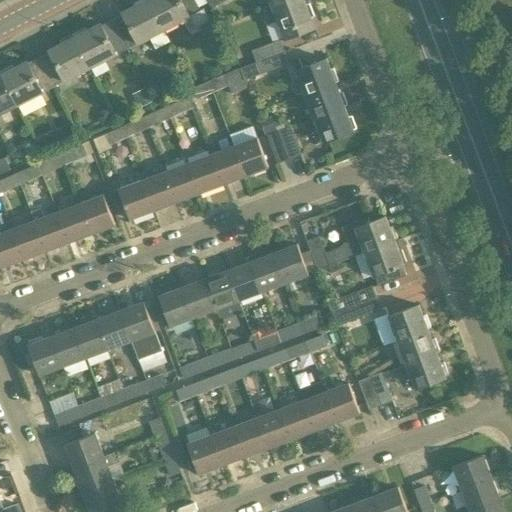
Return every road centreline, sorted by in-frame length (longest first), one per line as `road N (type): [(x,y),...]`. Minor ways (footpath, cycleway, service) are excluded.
road 1 (residential): [(0,310),(413,153)]
road 2 (residential): [(214,511),(507,410)]
road 3 (residential): [(507,410),(413,153)]
road 4 (primary): [(511,246),(420,0)]
road 5 (residential): [(413,153),(356,0)]
road 6 (residential): [(53,511),(0,367)]
